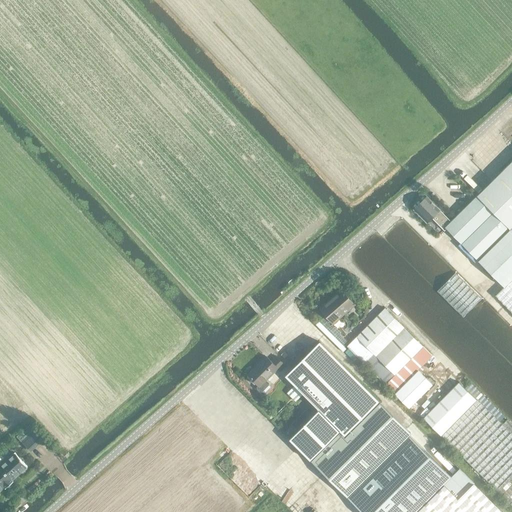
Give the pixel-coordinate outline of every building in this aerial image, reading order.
[(460,80),(469,90),(474,86),(465,76),(460,80)] [(511,313),(511,162),(477,196),(450,222),(439,209),(440,209),(426,196),(413,209),(426,222),(431,217),(444,230),(446,229),(503,288),(495,296),(511,313)] [(341,290),(330,299),(343,314),(354,305),(341,290)] [(343,314),(330,299),(320,308),(333,323),(343,314)] [(432,355),(384,307),(346,345),(385,384),(385,383),(395,392),(394,393),(409,408),(432,384),(417,370),(432,355)] [(321,342),(286,375),(319,409),(290,439),(362,511),(502,511),(459,469),(452,476),(428,452),(428,451),(411,433),(321,342)] [(265,380),(277,369),(280,372),(285,367),(275,357),(270,361),(265,357),(247,374),(258,385),(257,387),(256,389),(259,391),(261,392),(268,385),(268,383),(265,380)] [(459,382),(424,418),(511,505),(511,424),(507,419),(503,424),(500,421),(504,417),(470,383),(465,388),(459,382)] [(14,453),(0,465),(0,466),(12,480),(27,467),(28,466),(15,452),(14,453)] [(0,490),(5,486),(5,487),(6,488),(13,481),(12,480),(0,466),(0,490)]
